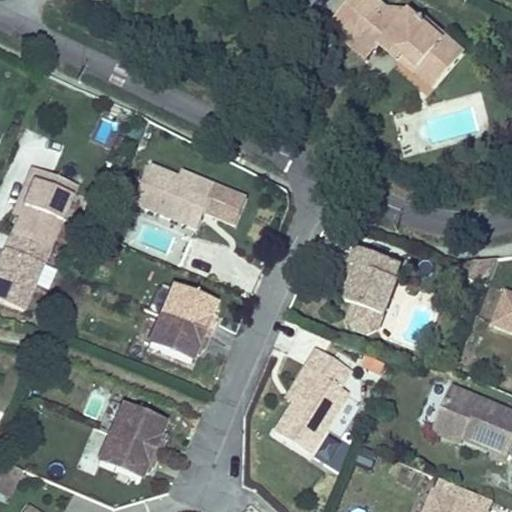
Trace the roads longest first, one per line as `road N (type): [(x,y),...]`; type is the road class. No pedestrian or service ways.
road 1 (unclassified): [(0,20),(326,176)]
road 2 (residential): [(210,482),(224,412),(326,176)]
road 3 (unclassified): [(326,176),(437,221),(511,215)]
